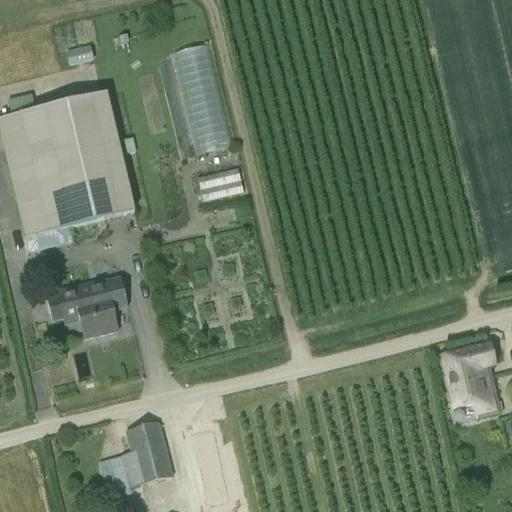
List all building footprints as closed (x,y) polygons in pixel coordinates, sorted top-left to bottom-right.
[(233,149),(212,45),(175,53),(197,156),(233,149)] [(93,68),(88,50),(65,59),(67,73),(93,68)] [(23,242),(135,215),(107,96),(0,121),(0,147),(22,242),(23,242)] [(203,205),(243,196),(238,172),(198,181),(203,205)] [(127,310),(120,280),(105,283),(57,295),(58,300),(47,302),(52,323),(62,320),(64,327),(79,324),(83,342),(118,334),(111,308),(125,305),(126,310),(127,310)] [(499,416),(490,379),(481,381),(479,373),(493,369),(488,347),(458,355),(470,406),(473,405),(477,421),(499,416)] [(131,497),(129,492),(173,481),(158,425),(124,435),(130,456),(120,459),(120,460),(98,465),(108,503),(131,497)]
